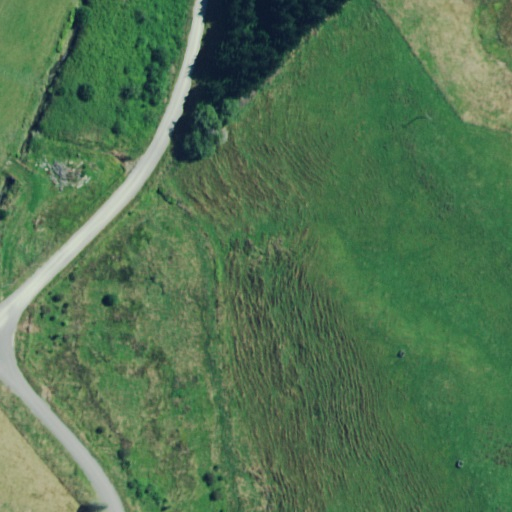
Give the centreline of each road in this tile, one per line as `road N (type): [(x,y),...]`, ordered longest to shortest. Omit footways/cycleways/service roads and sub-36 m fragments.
road 1 (unclassified): [(0,306),(166,140),(208,41),(215,0)]
road 2 (unclassified): [(0,358),(86,460),(116,511)]
